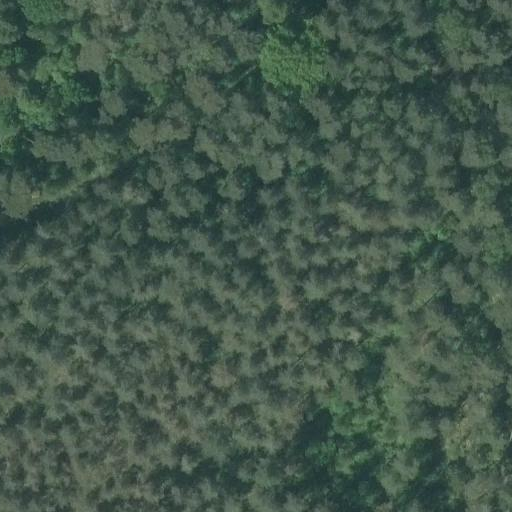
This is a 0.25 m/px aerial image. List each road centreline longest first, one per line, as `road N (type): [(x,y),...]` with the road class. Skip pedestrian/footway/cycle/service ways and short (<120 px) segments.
road 1 (track): [(414,0),(511,434)]
road 2 (track): [(308,0),(149,148),(0,233)]
